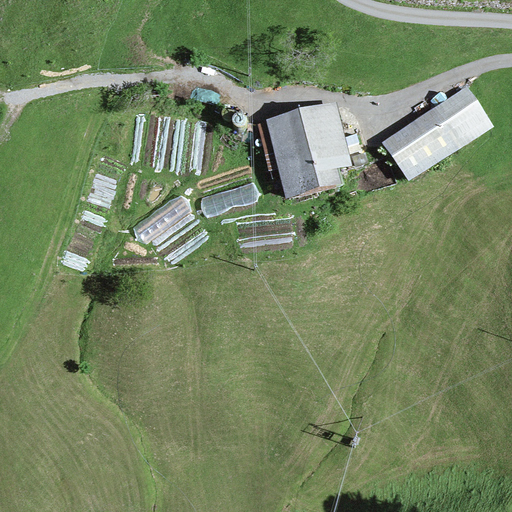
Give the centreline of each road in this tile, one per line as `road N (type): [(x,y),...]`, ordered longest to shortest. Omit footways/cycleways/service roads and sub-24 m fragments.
road 1 (track): [(6,96),(113,71),(204,78),(257,99),(388,97),(485,60),(511,58)]
road 2 (unclassified): [(351,0),(380,12),(511,22)]
